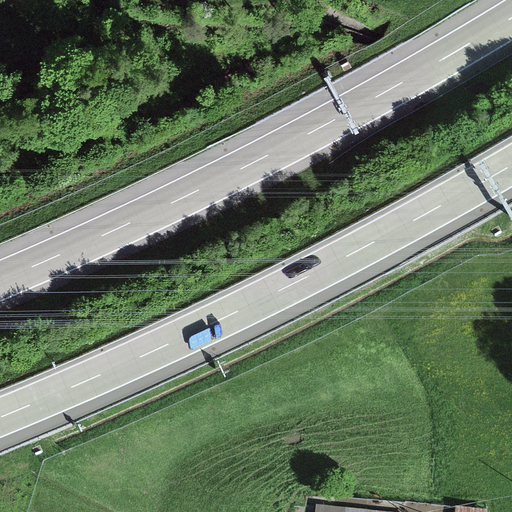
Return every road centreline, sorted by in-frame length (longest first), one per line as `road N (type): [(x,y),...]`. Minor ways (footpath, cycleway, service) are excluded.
road 1 (motorway): [(511,17),(305,135),(0,280)]
road 2 (motorway): [(0,418),(281,290),(511,166)]
